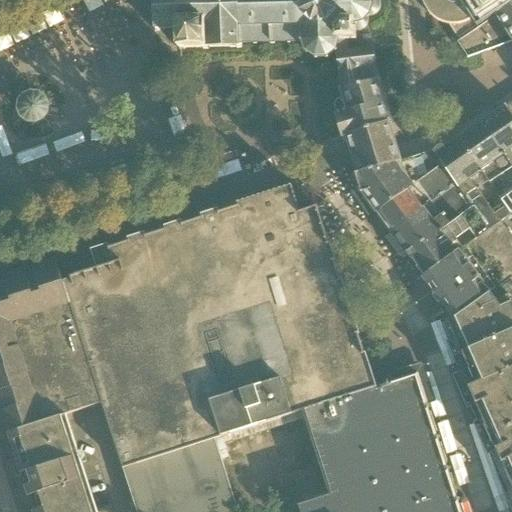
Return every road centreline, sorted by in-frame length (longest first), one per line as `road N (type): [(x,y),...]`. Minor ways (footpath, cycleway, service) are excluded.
road 1 (residential): [(419,128),(164,213)]
road 2 (residential): [(164,213),(87,0)]
road 3 (residential): [(164,213),(0,268)]
